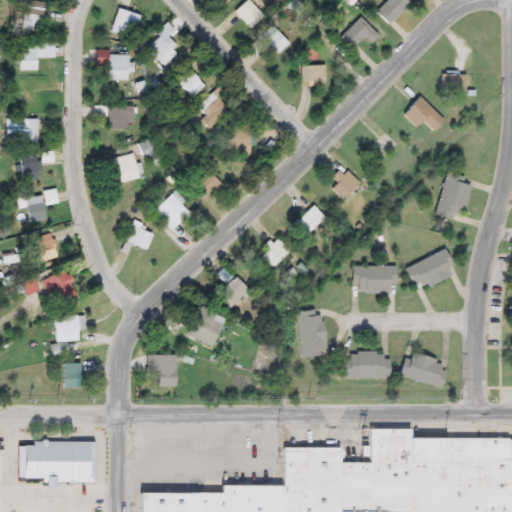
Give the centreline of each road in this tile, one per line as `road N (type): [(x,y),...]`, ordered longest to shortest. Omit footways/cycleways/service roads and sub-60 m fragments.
road 1 (residential): [(511,407),(0,410)]
road 2 (residential): [(138,317),(436,24),(479,0)]
road 3 (residential): [(138,317),(104,279),(74,179),(73,38),(82,0)]
road 4 (residential): [(476,408),(478,292),(511,131)]
road 5 (residential): [(315,147),(172,0)]
road 6 (residential): [(118,511),(119,365),(138,317)]
